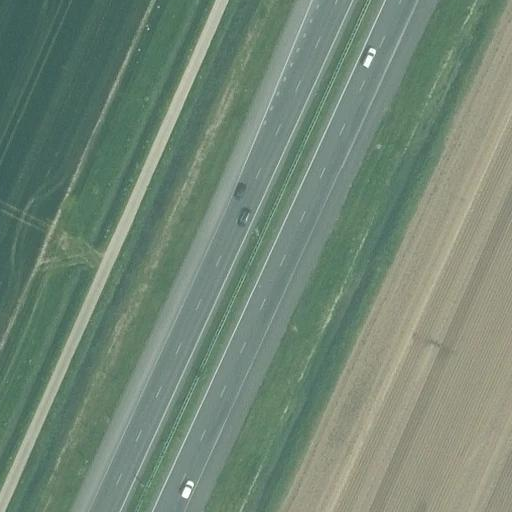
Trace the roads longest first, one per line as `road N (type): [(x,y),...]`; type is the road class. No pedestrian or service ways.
road 1 (motorway): [(169,511),(401,0)]
road 2 (motorway): [(337,0),(105,511)]
road 3 (unclassified): [(221,0),(0,506)]
